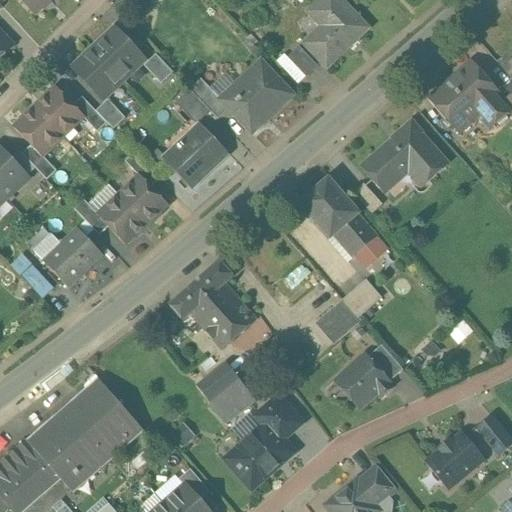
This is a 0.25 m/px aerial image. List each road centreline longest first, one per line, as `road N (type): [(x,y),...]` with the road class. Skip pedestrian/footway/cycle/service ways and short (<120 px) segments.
road 1 (tertiary): [(0,392),(223,222),(481,0)]
road 2 (residential): [(274,511),(359,442),(511,373)]
road 3 (residential): [(100,0),(0,101)]
